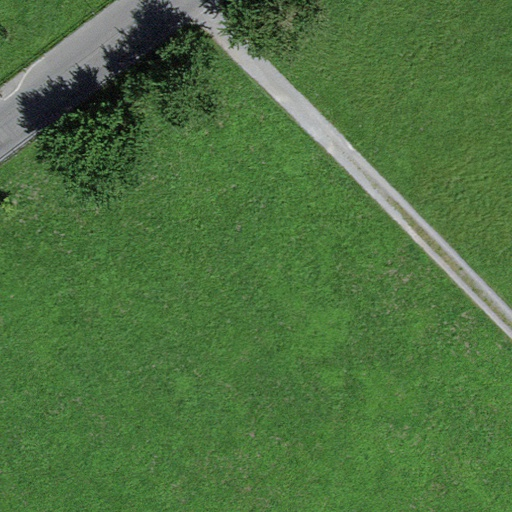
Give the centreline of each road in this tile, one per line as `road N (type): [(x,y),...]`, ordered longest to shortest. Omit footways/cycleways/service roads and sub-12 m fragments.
road 1 (track): [(194,0),(511,322)]
road 2 (residential): [(170,0),(0,131)]
